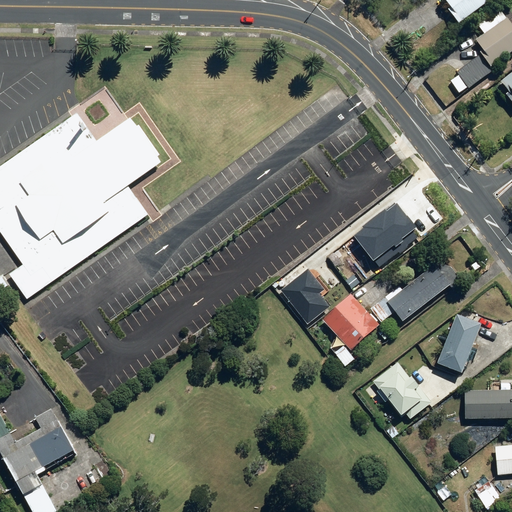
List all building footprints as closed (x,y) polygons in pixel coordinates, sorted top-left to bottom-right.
[(495,0),(443,0),(444,0),(452,11),(449,13),(460,27),(495,0)] [(481,52),(491,66),(511,51),(511,22),(508,17),(477,39),(484,50),(481,52)] [(492,71),(481,54),(457,70),(469,87),(492,71)] [(507,98),(511,104),(511,76),(501,85),(510,96),(507,98)] [(7,269),(19,288),(140,205),(123,181),(158,157),(128,114),(93,137),(73,108),(0,157),(0,232),(19,261),(7,269)] [(397,204),(354,236),(378,268),(418,238),(412,231),(415,228),(397,204)] [(332,242),(312,258),(326,275),(346,259),(332,242)] [(471,266),(475,272),(480,268),(476,262),(471,266)] [(370,310),(380,323),(394,312),(402,323),(449,286),(451,289),(461,282),(449,266),(441,273),(434,265),(409,285),(409,286),(388,302),(385,298),(370,310)] [(324,290),(309,271),(282,291),(307,323),(328,307),(318,295),(324,290)] [(0,279),(0,289),(2,292),(8,287),(1,278),(0,279)] [(322,321),(350,352),(378,326),(350,295),(322,321)] [(436,365),(461,375),(480,325),(456,316),(436,365)] [(333,357),(344,370),(353,362),(342,349),(333,357)] [(404,414),(409,420),(431,404),(418,387),(417,388),(398,363),(373,382),(400,417),(404,414)] [(511,390),(464,391),(464,420),(511,419),(511,390)] [(0,455),(30,511),(54,511),(35,475),(74,454),(51,413),(36,421),(41,432),(15,445),(0,417),(0,455)] [(386,431),(392,439),(398,434),(392,426),(386,431)] [(511,446),(494,448),(497,476),(511,474),(511,446)] [(474,491),(487,511),(490,511),(503,504),(489,482),(474,491)]
